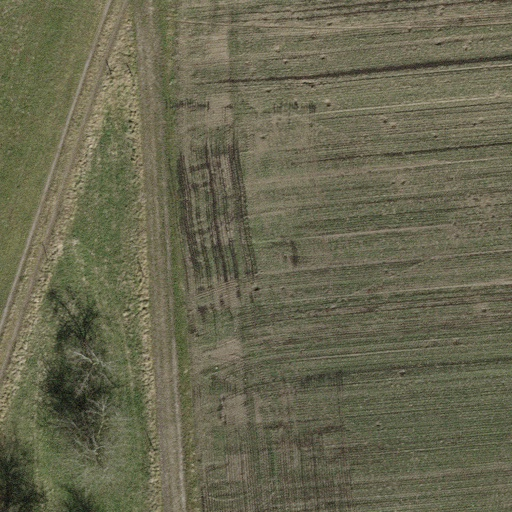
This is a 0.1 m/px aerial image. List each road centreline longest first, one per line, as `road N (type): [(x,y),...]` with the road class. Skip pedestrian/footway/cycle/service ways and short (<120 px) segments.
road 1 (track): [(146,0),(179,511)]
road 2 (track): [(120,0),(0,358)]
